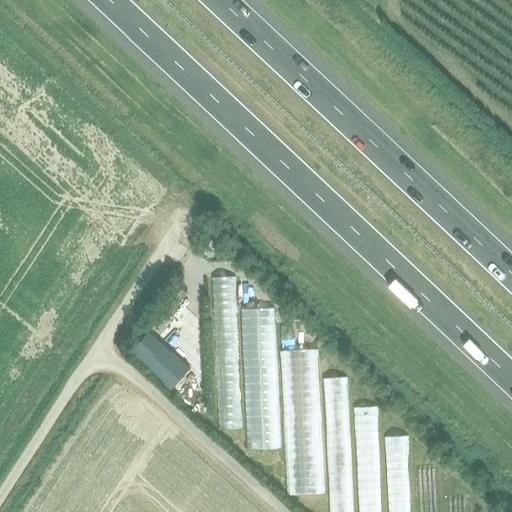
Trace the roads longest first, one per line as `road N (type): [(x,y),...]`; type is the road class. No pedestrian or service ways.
road 1 (motorway): [(107,0),(511,380)]
road 2 (unclassified): [(282,511),(105,359),(85,367),(0,497)]
road 3 (motorway): [(511,275),(219,0)]
road 4 (track): [(105,359),(105,342),(170,249)]
